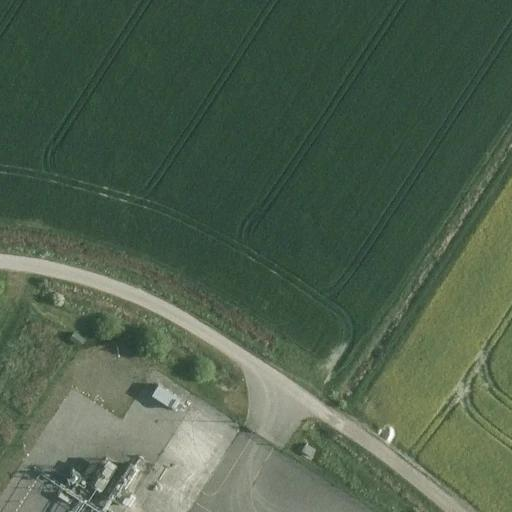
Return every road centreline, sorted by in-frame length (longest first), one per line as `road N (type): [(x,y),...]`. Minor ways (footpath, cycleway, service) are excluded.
road 1 (unclassified): [(343,410),(160,303),(48,268),(0,266)]
road 2 (track): [(476,511),(343,410)]
